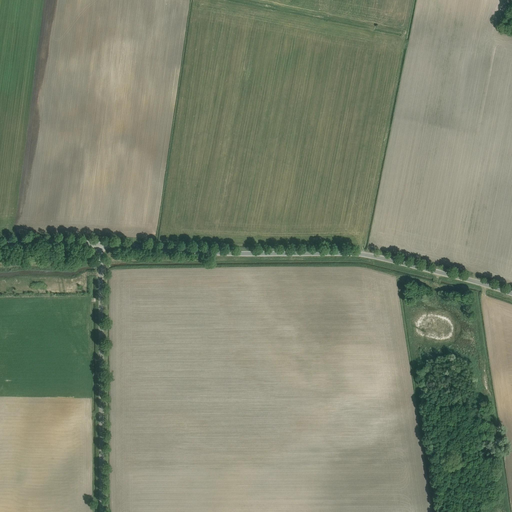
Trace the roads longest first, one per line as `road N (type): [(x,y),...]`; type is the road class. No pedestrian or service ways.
road 1 (unclassified): [(511,293),(360,253),(100,244)]
road 2 (unclassified): [(102,511),(100,244)]
